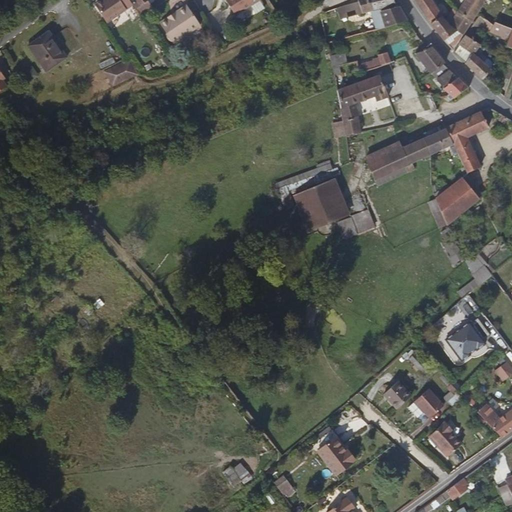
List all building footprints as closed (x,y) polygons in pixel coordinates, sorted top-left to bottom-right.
[(118,0),(102,0),(94,6),(106,23),(126,9),(118,0)] [(225,0),(235,14),(250,5),(257,0),(225,0)] [(264,6),(260,0),(257,0),(250,5),(255,12),(264,6)] [(367,0),(357,0),(361,13),(371,11),(367,0)] [(367,0),(371,11),(379,9),(394,5),(392,0),(367,0)] [(414,0),(430,25),(441,19),(429,0),(414,0)] [(465,0),(458,12),(471,21),(484,0),(465,0)] [(167,20),(165,18),(158,23),(165,33),(164,37),(167,40),(170,41),(173,39),(175,41),(199,25),(197,22),(189,11),(185,4),(173,12),(175,14),(167,20)] [(394,5),(379,9),(383,23),(378,24),(379,28),(405,21),(397,7),(395,8),(394,5)] [(192,9),(189,11),(197,22),(200,20),(192,9)] [(173,12),(165,18),(167,20),(175,14),(173,12)] [(449,26),(462,35),(471,21),(458,12),(449,26)] [(479,16),(474,23),(464,36),(478,45),(481,42),(488,31),(507,41),(505,46),(511,49),(511,29),(494,22),(491,25),(479,16)] [(441,19),(430,25),(440,38),(452,50),(462,35),(449,26),(441,19)] [(324,35),(326,42),(347,37),(344,29),(324,35)] [(47,32),(27,47),(45,73),(66,58),(47,32)] [(478,45),(464,36),(457,45),(471,55),(472,54),(478,45)] [(481,42),(478,45),(484,49),(487,52),(489,49),(484,46),(485,44),(481,42)] [(471,55),(457,45),(453,52),(465,63),(471,55)] [(429,73),(442,65),(443,63),(430,47),(425,49),(413,54),(429,73)] [(375,56),(380,65),(389,62),(385,52),(375,56)] [(329,57),(331,67),(345,63),(343,53),(329,57)] [(471,55),(465,63),(464,64),(481,80),(492,70),(493,65),(489,61),(485,66),(472,54),(471,55)] [(370,58),(373,67),(380,65),(375,56),(370,58)] [(112,86),(137,74),(132,64),(130,60),(130,59),(104,71),(112,86)] [(445,97),(449,101),(452,98),(453,99),(467,88),(442,65),(429,73),(440,87),(448,95),(445,97)] [(415,83),(420,80),(417,72),(412,75),(415,83)] [(336,90),(345,136),(359,133),(354,103),(372,96),(374,101),(386,96),(378,75),(336,90)] [(419,92),(426,92),(424,86),(430,82),(425,76),(420,80),(415,83),(419,92)] [(487,127),(480,112),(444,128),(453,147),(466,173),(478,168),(465,138),(487,127)] [(507,124),(509,122),(496,113),(493,117),(498,120),(497,121),(502,125),(504,122),(507,124)] [(453,147),(444,128),(423,138),(429,155),(449,146),(450,149),(453,147)] [(429,155),(423,138),(405,146),(399,150),(406,165),(404,166),(407,173),(414,169),(411,163),(429,155)] [(374,180),(404,166),(406,165),(399,150),(405,146),(402,140),(364,157),(374,180)] [(334,179),(292,196),(307,231),(348,214),(334,179)] [(475,199),(460,179),(434,200),(445,224),(475,199)] [(451,236),(441,241),(455,264),(464,259),(451,236)] [(483,266),(472,276),(480,285),(492,275),(483,266)] [(462,297),(473,289),(469,284),(458,292),(462,297)] [(469,324),(468,322),(443,340),(459,362),(468,355),(466,353),(473,348),(475,351),(484,345),(481,342),(489,336),(476,319),(469,324)] [(416,351),(413,353),(428,369),(431,367),(416,351)] [(428,369),(413,353),(408,359),(423,374),(428,369)] [(503,382),(511,375),(511,369),(507,363),(495,372),(503,382)] [(453,381),(450,384),(456,390),(459,387),(453,381)] [(383,397),(396,411),(410,398),(397,383),(383,397)] [(456,390),(450,384),(446,388),(452,394),(456,390)] [(442,406),(427,390),(413,402),(429,419),(442,406)] [(445,402),(451,407),(461,398),(456,392),(445,402)] [(476,412),(482,418),(486,416),(493,423),(498,420),(484,405),(476,412)] [(482,418),(499,437),(511,427),(511,409),(498,420),(493,423),(486,416),(482,418)] [(443,422),(441,425),(449,433),(451,431),(443,422)] [(441,425),(429,436),(440,448),(438,450),(446,458),(460,445),(449,433),(441,425)] [(440,448),(429,436),(427,437),(438,450),(440,448)] [(344,452),(333,437),(316,451),(334,476),(352,462),(351,461),(353,460),(346,450),(344,452)] [(234,484),(248,474),(239,462),(225,473),(234,484)] [(511,476),(502,480),(511,502),(511,476)] [(293,489),(284,477),(275,484),(283,495),(293,489)] [(467,488),(460,479),(440,495),(444,500),(450,497),(452,500),(467,488)] [(326,511),(347,511),(352,508),(346,498),(326,511)] [(430,506),(428,503),(416,511),(423,511),(430,506)]
